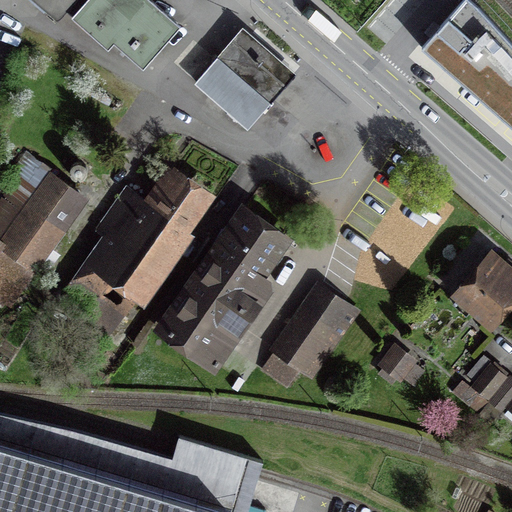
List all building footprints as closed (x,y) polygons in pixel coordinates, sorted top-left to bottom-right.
[(114,40),(143,65),(180,23),(154,0),(35,0),(59,20),(67,11),(108,47),(114,40)] [(501,114),(511,123),(511,44),(470,0),(464,0),(423,46),(501,114)] [(195,79),(248,126),(295,73),(242,26),(195,79)] [(62,298),(108,331),(205,195),(159,162),(62,298)] [(0,205),(0,278),(13,288),(78,198),(54,181),(43,196),(19,179),(0,205)] [(168,330),(218,364),(296,249),(246,215),(168,330)] [(460,288),(498,323),(511,307),(511,272),(491,253),(460,288)] [(281,351),(313,373),(354,312),(323,290),(281,351)] [(410,358),(396,348),(379,372),(393,383),(410,358)] [(490,392),(506,371),(483,354),(467,375),(490,392)] [(511,378),(493,401),(511,415),(511,378)] [(199,511),(0,450),(0,511),(199,511)]
